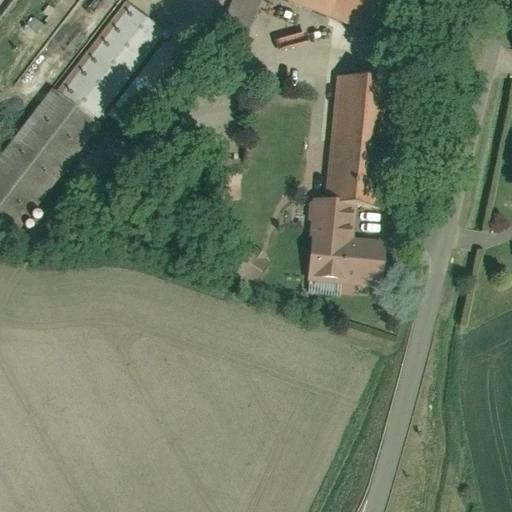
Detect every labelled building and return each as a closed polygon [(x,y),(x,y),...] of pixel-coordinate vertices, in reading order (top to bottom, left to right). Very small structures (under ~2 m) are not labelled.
[(291,0),(378,33),(390,0),(291,0)] [(127,3),(57,92),(102,128),(173,39),(127,3)] [(396,84),(341,79),(329,206),(357,209),(384,212),(396,84)] [(57,92),(0,163),(0,212),(22,230),(102,128),(57,92)] [(243,162),(208,163),(208,187),(243,186),(243,162)] [(317,205),(310,281),(350,285),(354,241),(357,209),(329,206),(317,205)] [(383,288),(388,244),(354,241),(350,285),(383,288)] [(250,247),(236,267),(260,283),(274,263),(250,247)]
